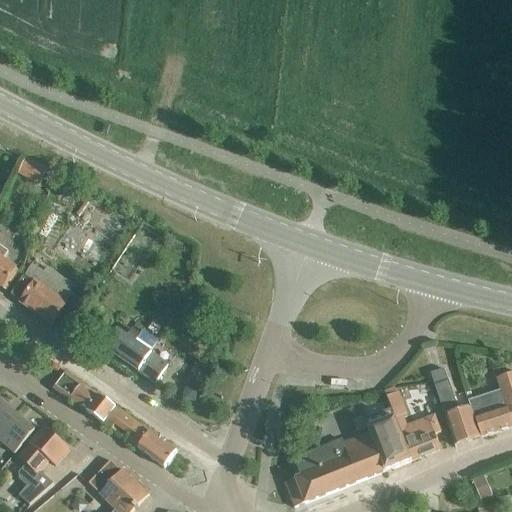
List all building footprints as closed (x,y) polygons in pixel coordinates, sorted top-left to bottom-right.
[(40,186),(48,171),(27,160),(19,175),(40,186)] [(83,254),(95,263),(104,252),(109,256),(127,234),(92,206),(58,249),(76,263),(83,254)] [(0,289),(2,291),(17,271),(3,262),(8,255),(0,248),(0,289)] [(64,306),(24,278),(10,297),(51,326),(56,319),(67,327),(82,306),(70,297),(64,306)] [(87,334),(94,324),(81,316),(74,326),(87,334)] [(122,325),(104,349),(155,385),(168,367),(151,355),(159,344),(143,333),(145,330),(137,324),(131,332),(122,325)] [(444,371),(430,375),(455,448),(481,440),(471,410),(458,414),(444,371)] [(78,408),(90,391),(65,374),(53,390),(78,408)] [(501,393),(511,426),(511,375),(498,381),(502,393),(501,393)] [(184,390),(182,403),(195,405),(197,392),(184,390)] [(114,409),(90,391),(78,408),(103,426),(114,409)] [(398,393),(387,398),(395,418),(406,414),(398,393)] [(511,426),(501,393),(469,404),(471,410),(481,440),(511,429),(511,426)] [(0,434),(16,417),(0,402),(0,434)] [(150,434),(114,409),(103,426),(138,451),(150,434)] [(16,417),(0,434),(0,443),(15,456),(35,433),(16,417)] [(362,418),(353,422),(357,433),(367,430),(362,418)] [(368,431),(370,436),(385,474),(412,464),(402,437),(395,420),(368,431)] [(18,460),(26,467),(19,475),(20,481),(27,488),(19,498),(29,507),(54,486),(40,474),(49,463),(56,468),(69,452),(44,430),(18,460)] [(402,437),(412,464),(441,452),(434,436),(424,440),(420,430),(402,437)] [(177,453),(150,434),(138,451),(164,470),(177,453)] [(385,474),(370,436),(344,446),(343,443),(294,462),(301,479),(285,486),(295,510),(385,474)] [(111,463),(89,486),(116,511),(134,511),(135,511),(138,510),(138,509),(149,497),(123,472),(121,474),(111,463)] [(484,477),(472,482),(480,502),(492,497),(484,477)] [(503,511),(502,502),(486,504),(486,511),(503,511)]
